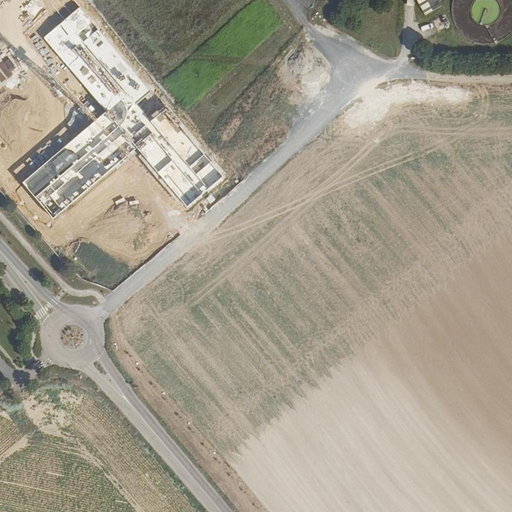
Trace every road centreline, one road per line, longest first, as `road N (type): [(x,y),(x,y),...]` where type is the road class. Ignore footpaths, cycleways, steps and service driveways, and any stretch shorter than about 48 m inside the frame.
road 1 (track): [(88,320),(367,74),(511,77)]
road 2 (tertiary): [(220,511),(87,354)]
